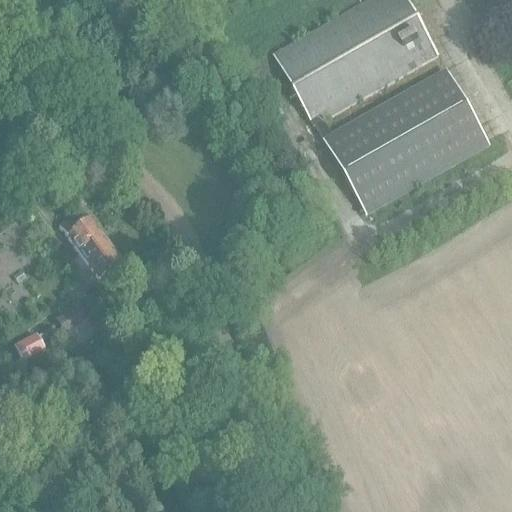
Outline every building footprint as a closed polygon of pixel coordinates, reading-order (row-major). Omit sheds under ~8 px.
[(378,0),(379,1),(275,58),(314,128),(315,128),(324,123),(439,59),(405,0),(378,0)] [(333,140),(324,123),(315,128),(364,216),(488,148),(448,76),(333,140)] [(0,184),(6,194),(38,174),(27,159),(30,157),(22,147),(0,161),(0,184)] [(122,265),(83,212),(60,229),(67,239),(66,240),(98,283),(122,265)] [(76,310),(57,323),(66,336),(85,324),(76,310)] [(53,329),(38,339),(44,349),(59,338),(53,329)] [(35,338),(14,349),(22,365),(44,354),(35,338)]
